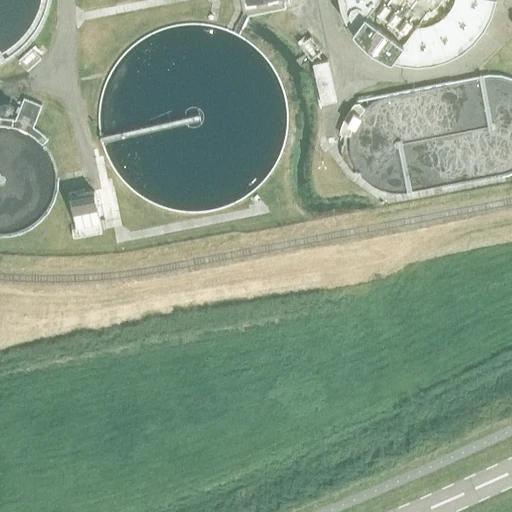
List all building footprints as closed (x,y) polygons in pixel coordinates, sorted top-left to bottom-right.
[(337,0),(337,1),(338,3),(339,8),(341,13),(342,15),(345,20),(347,24),(350,28),(352,30),(357,36),(360,40),(366,45),(370,48),(377,52),(384,55),(388,57),(393,59),(398,60),(401,61),(406,61),(411,62),(419,62),(426,62),(434,60),(439,59),(444,57),(451,55),(455,52),(462,48),(468,44),(472,40),(476,37),(481,31),(484,27),(485,25),(488,21),(490,16),(491,14),(493,9),(495,4),(495,0),(337,0)] [(322,51),(311,36),(301,44),(311,58),(322,51)] [(319,168),(321,179),(339,175),(337,165),(319,168)] [(322,182),(324,193),(342,189),(340,179),(322,182)] [(102,232),(94,191),(70,196),(77,237),(102,232)]
